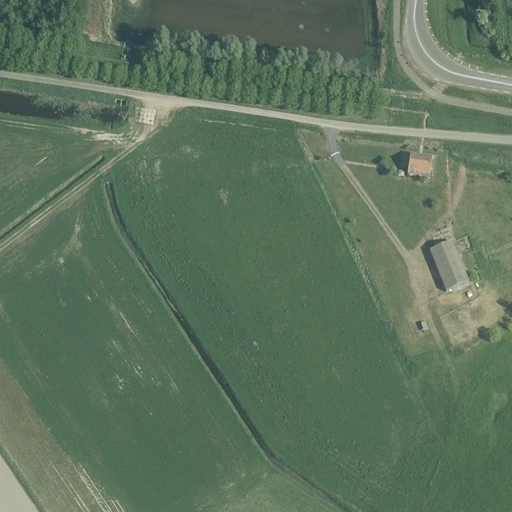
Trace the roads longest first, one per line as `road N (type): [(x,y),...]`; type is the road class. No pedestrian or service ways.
road 1 (unclassified): [(0,74),(333,125),(511,140)]
road 2 (tertiary): [(511,85),(455,76),(428,61),(414,36),(415,0)]
